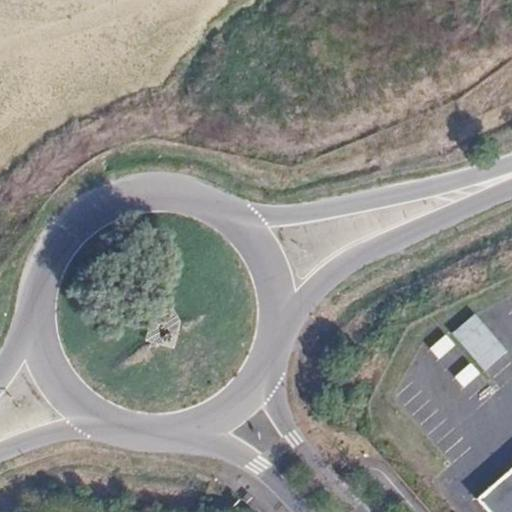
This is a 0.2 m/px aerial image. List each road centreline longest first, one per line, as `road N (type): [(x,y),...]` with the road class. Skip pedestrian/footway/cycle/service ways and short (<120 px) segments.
road 1 (primary): [(245,230),(213,207),(175,195),(98,209),(67,234),(46,268),(40,328)]
road 2 (primary): [(511,168),(245,230)]
road 3 (primary): [(279,304),(511,176)]
road 4 (residential): [(357,511),(257,384)]
road 5 (residential): [(182,433),(247,455),(301,511)]
